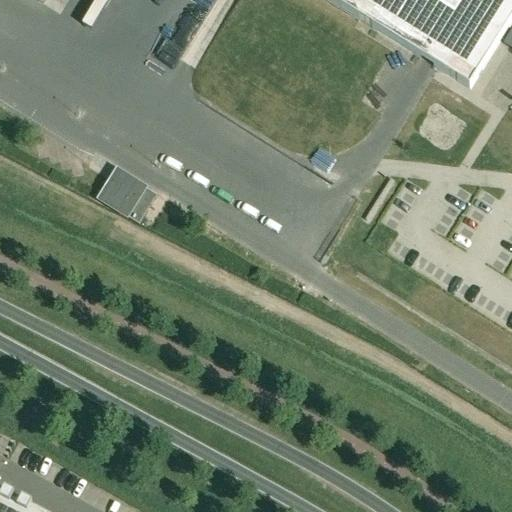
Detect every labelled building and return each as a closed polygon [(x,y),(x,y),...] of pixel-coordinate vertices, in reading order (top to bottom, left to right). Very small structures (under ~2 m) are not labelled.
[(470,90),(511,23),(511,0),(325,0),(399,46),(441,72),(470,90)] [(511,32),(503,46),(511,51),(511,32)] [(127,219),(145,190),(120,174),(102,203),(127,219)] [(157,198),(145,190),(127,219),(139,227),(157,198)] [(28,511),(0,497),(0,511),(28,511)]
